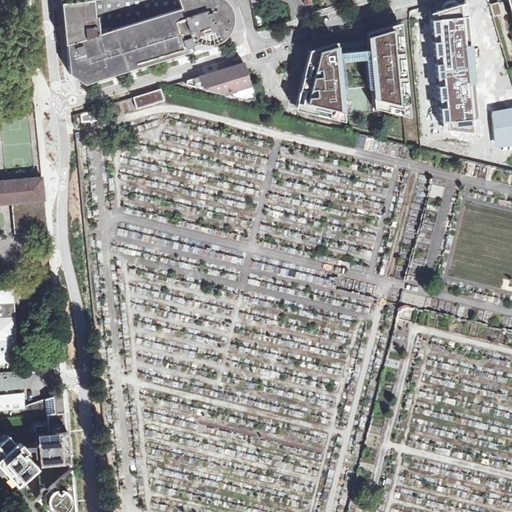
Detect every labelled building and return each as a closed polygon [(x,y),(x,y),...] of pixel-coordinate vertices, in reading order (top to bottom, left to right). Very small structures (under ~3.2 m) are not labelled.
[(180,8),(177,0),(77,0),(63,1),(68,43),(102,32),(180,8)] [(102,32),(68,43),(66,43),(69,74),(84,83),(185,52),(193,50),(192,45),(199,43),(203,44),(207,44),(212,44),(217,42),(221,40),(225,36),(228,33),(230,29),(232,23),(232,18),(232,12),(230,7),(228,3),(224,0),(177,0),(180,8),(102,32)] [(468,2),(432,14),(444,130),(475,133),(473,119),(478,119),(468,2)] [(498,2),(490,5),(493,16),(501,14),(498,2)] [(403,22),(366,33),(367,43),(367,49),(337,52),(336,46),(336,42),(314,48),(300,105),(343,115),(340,89),(340,85),(370,82),(371,86),(373,107),(412,117),(403,22)] [(336,46),(337,52),(367,49),(367,43),(336,46)] [(247,99),(255,101),(249,79),(244,63),(191,78),(187,80),(186,84),(247,99)] [(160,89),(135,97),(137,104),(135,105),(137,109),(164,100),(160,89)] [(255,101),(247,99),(245,106),(254,108),(255,101)] [(119,102),(104,107),(106,113),(121,109),(119,102)] [(511,108),(491,112),(495,147),(511,144),(511,108)] [(95,109),(82,113),(83,124),(96,121),(95,109)] [(15,233),(47,230),(42,177),(0,180),(0,204),(12,203),(15,233)] [(0,364),(18,362),(13,280),(0,280),(0,364)] [(0,417),(65,412),(63,393),(24,406),(23,394),(20,392),(19,387),(22,384),(20,362),(18,362),(0,364),(0,417)] [(36,497),(49,511),(73,511),(65,412),(0,417),(0,467),(15,484),(38,464),(41,494),(36,497)]
